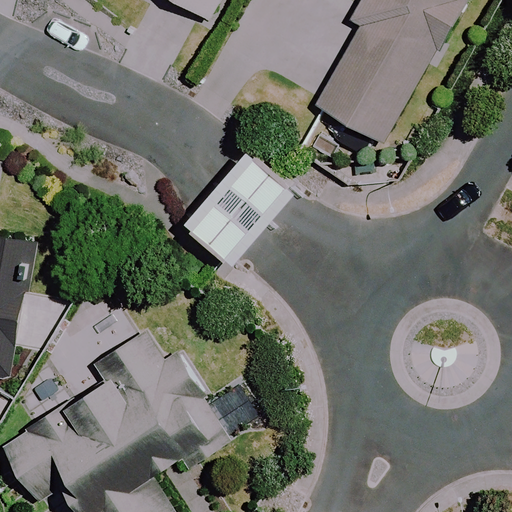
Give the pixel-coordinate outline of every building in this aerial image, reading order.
[(175,0),(210,19),(221,0),(175,0)] [(362,0),(351,20),(361,25),(316,104),(384,142),(464,0),(362,0)] [(303,192),(253,149),(189,223),(239,266),(303,192)] [(0,377),(2,378),(12,375),(35,240),(0,233),(0,377)] [(147,327),(92,363),(102,379),(0,446),(40,506),(63,491),(74,507),(65,511),(175,511),(150,474),(182,453),(190,464),(229,438),(204,400),(211,395),(179,348),(167,357),(147,327)]
